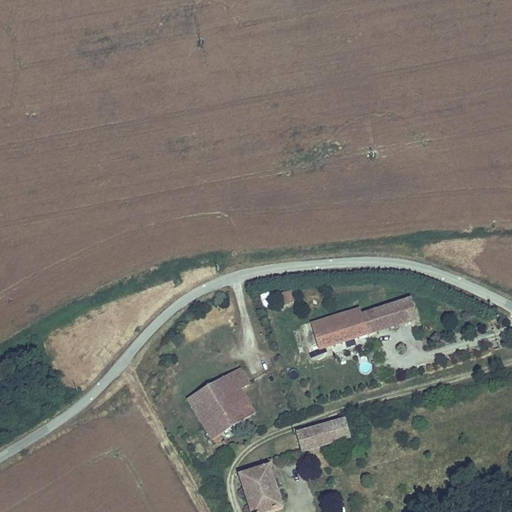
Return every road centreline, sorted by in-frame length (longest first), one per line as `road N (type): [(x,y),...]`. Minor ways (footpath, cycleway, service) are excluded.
road 1 (unclassified): [(511,306),(413,263),(343,260),(247,273),(179,301),(78,408),(0,458)]
road 2 (track): [(205,511),(119,362)]
